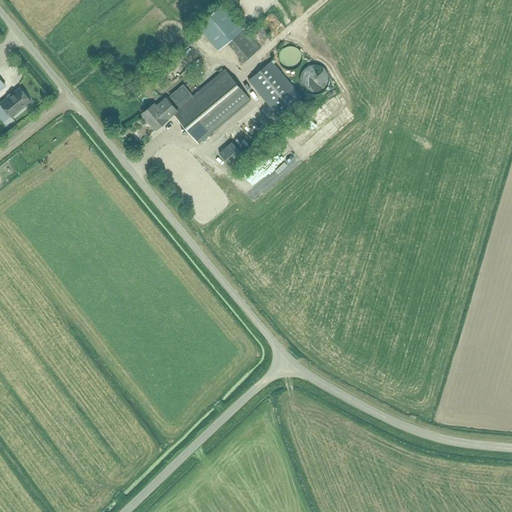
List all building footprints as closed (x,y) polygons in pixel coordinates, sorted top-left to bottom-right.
[(260,47),(244,27),(242,29),(222,4),(197,25),(218,49),(227,42),(243,61),(260,47)] [(266,36),(272,31),(263,23),(258,28),(266,36)] [(271,60),(248,79),(277,115),(291,104),(294,107),(300,102),(297,99),(301,96),(271,60)] [(154,103),(141,113),(155,129),(167,119),(174,113),(198,142),(250,99),(224,68),(192,95),(183,84),(169,96),(179,107),(175,110),(170,105),(171,104),(166,98),(156,106),(154,103)] [(30,101),(19,87),(0,103),(11,117),(30,101)] [(302,139),(312,153),(363,113),(354,102),(313,135),(311,132),(302,139)] [(266,177),(274,188),(309,160),(298,148),(281,162),(278,159),(290,149),(283,140),(270,151),(271,152),(243,174),(249,182),(253,179),(257,184),(266,177)] [(245,158),(231,142),(218,152),(232,169),(245,158)] [(265,185),(260,192),(265,195),(269,188),(265,185)]
